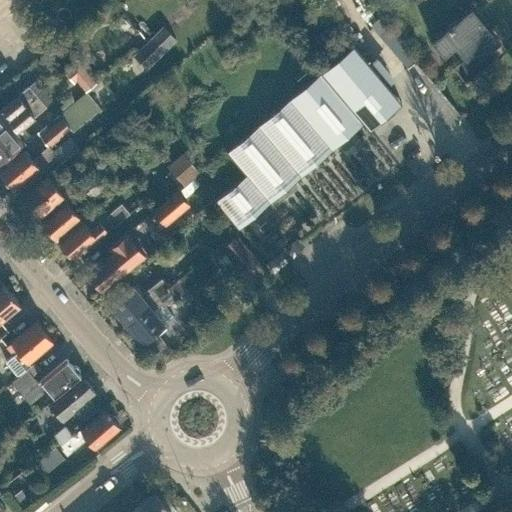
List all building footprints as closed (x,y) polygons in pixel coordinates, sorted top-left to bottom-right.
[(110,0),(90,17),(98,26),(118,9),(110,0)] [(469,11),(431,43),(442,57),(455,46),(464,57),(452,68),(465,83),(488,64),(480,55),(495,42),(469,11)] [(163,25),(133,54),(147,68),(177,38),(163,25)] [(129,46),(142,43),(139,32),(127,35),(129,46)] [(353,43),(225,149),(245,173),(214,199),(235,224),(361,118),(365,123),(376,113),(375,112),(385,104),(386,105),(397,96),(353,43)] [(78,60),(66,70),(74,80),(86,70),(78,60)] [(0,125),(37,95),(43,89),(37,82),(33,85),(31,83),(0,108),(0,125)] [(62,118),(40,136),(48,146),(70,129),(72,131),(100,107),(86,90),(58,113),(62,118)] [(37,95),(0,125),(0,158),(22,141),(14,131),(45,105),(37,95)] [(53,155),(60,163),(79,148),(78,147),(79,146),(69,134),(51,149),(47,152),(44,149),(32,159),(24,148),(0,168),(0,173),(12,188),(53,155)] [(79,148),(60,163),(22,195),(29,203),(27,205),(34,214),(36,212),(38,214),(62,195),(51,181),(54,178),(56,180),(85,156),(79,148)] [(200,172),(182,151),(167,165),(184,185),(200,172)] [(219,159),(207,169),(212,175),(224,165),(224,166),(231,160),(224,152),(218,157),(219,159)] [(96,171),(39,218),(56,239),(81,218),(68,203),(72,199),(74,202),(86,191),(91,197),(107,184),(96,171)] [(178,192),(155,211),(166,225),(189,206),(178,192)] [(121,202),(105,215),(110,221),(106,224),(110,228),(129,212),(121,202)] [(83,220),(58,241),(73,259),(107,230),(101,223),(92,231),(83,220)] [(102,291),(123,274),(145,256),(126,232),(107,248),(110,251),(86,270),(93,280),(92,282),(97,288),(100,288),(102,291)] [(234,234),(220,245),(240,270),(254,259),(234,234)] [(108,302),(125,322),(169,286),(162,277),(148,289),(150,291),(142,297),(131,283),(108,302)] [(2,283),(0,284),(0,317),(19,302),(2,283)] [(169,286),(125,322),(141,342),(174,315),(165,304),(176,295),(169,286)] [(17,375),(31,364),(28,361),(52,340),(35,321),(6,345),(13,354),(5,360),(17,375)] [(48,387),(55,397),(81,376),(66,359),(37,382),(31,375),(40,368),(34,362),(31,364),(17,375),(11,380),(30,402),(48,387)] [(81,376),(55,397),(49,402),(63,419),(95,393),(81,376)] [(80,429),(61,444),(63,447),(61,448),(66,454),(84,440),(81,436),(84,434),(95,446),(97,444),(99,446),(105,442),(103,439),(119,425),(117,422),(119,421),(113,414),(111,416),(104,407),(79,428),(80,429)] [(58,441),(71,431),(65,425),(54,435),(58,441)] [(55,445),(45,453),(55,466),(65,457),(55,445)] [(21,488),(13,494),(22,507),(30,501),(21,488)] [(154,490),(134,507),(138,511),(169,511),(171,511),(154,490)]
